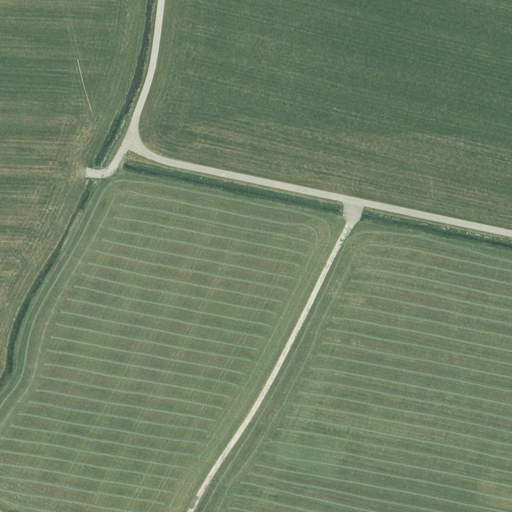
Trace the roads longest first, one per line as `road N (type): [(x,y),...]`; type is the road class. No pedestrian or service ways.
road 1 (track): [(511,234),(147,154),(132,130),(152,68),(161,0)]
road 2 (track): [(190,511),(279,364),(355,201)]
